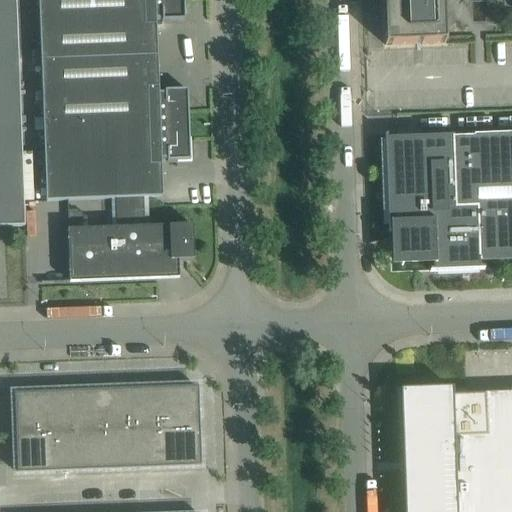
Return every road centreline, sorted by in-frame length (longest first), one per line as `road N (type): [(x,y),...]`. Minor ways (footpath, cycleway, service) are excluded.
road 1 (unclassified): [(230,0),(241,325)]
road 2 (unclassified): [(349,324),(337,0)]
road 3 (unclassified): [(0,334),(241,325)]
road 4 (unclassified): [(355,511),(349,324)]
road 5 (unclassified): [(241,325),(247,511)]
road 6 (unclassified): [(349,324),(511,317)]
